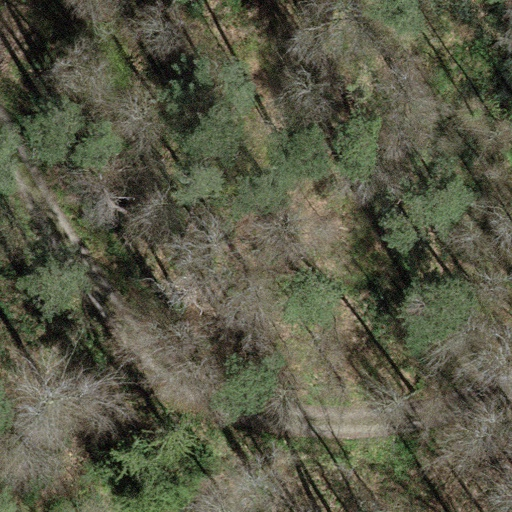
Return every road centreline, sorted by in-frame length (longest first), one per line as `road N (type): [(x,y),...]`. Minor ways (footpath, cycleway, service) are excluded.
road 1 (track): [(0,133),(104,316),(177,385),(266,420)]
road 2 (track): [(511,390),(378,426),(266,420)]
